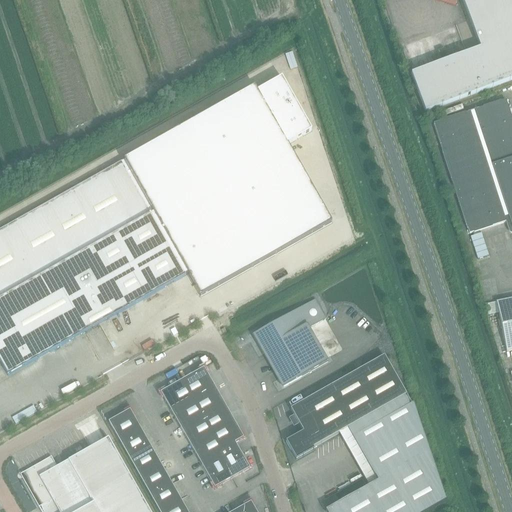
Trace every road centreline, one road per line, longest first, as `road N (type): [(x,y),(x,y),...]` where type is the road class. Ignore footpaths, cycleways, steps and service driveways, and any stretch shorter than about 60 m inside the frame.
road 1 (secondary): [(507,511),(339,0)]
road 2 (unclassified): [(0,454),(196,343),(210,344),(255,415),(284,511)]
road 3 (unknown): [(251,406),(364,342)]
